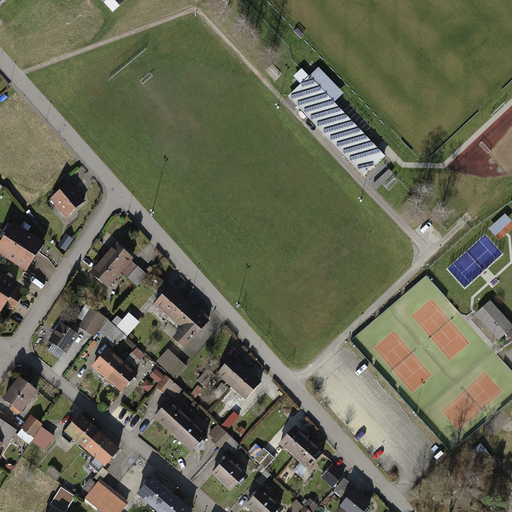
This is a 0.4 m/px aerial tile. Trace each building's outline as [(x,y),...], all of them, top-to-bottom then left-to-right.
[(317,71),(292,95),(366,173),(381,159),(335,110),(345,100),(317,71)] [(87,203),(72,183),(53,198),(68,217),(87,203)] [(498,236),(511,222),(511,218),(507,214),(491,230),(498,236)] [(48,240),(17,222),(0,250),(0,251),(30,270),(48,240)] [(136,258),(118,243),(105,258),(123,273),(136,258)] [(123,273),(105,258),(92,273),(110,288),(123,273)] [(22,284),(0,270),(0,311),(5,314),(10,305),(14,308),(23,294),(18,291),(22,284)] [(171,315),(186,298),(171,285),(156,303),(171,315)] [(186,298),(171,315),(183,326),(175,335),(189,347),(212,319),(186,298)] [(477,316),(501,341),(508,334),(511,337),(511,322),(492,301),(477,316)] [(111,318),(94,307),(82,325),(99,336),(111,318)] [(144,322),(132,311),(118,326),(129,337),(144,322)] [(81,334),(62,322),(50,340),(69,352),(81,334)] [(109,377),(124,360),(110,347),(95,364),(109,377)] [(138,365),(147,355),(138,348),(129,358),(138,365)] [(189,365),(170,348),(158,360),(177,377),(189,365)] [(233,386),(248,368),(234,355),(218,374),(233,386)] [(124,390),(139,373),(124,360),(109,377),(124,390)] [(247,398),(263,380),(248,368),(233,386),(247,398)] [(182,389),(157,371),(153,376),(161,382),(157,387),(168,395),(170,392),(177,397),(182,389)] [(42,390),(23,376),(5,398),(25,413),(42,390)] [(155,386),(149,380),(143,385),(150,392),(155,386)] [(172,400),(156,417),(175,434),(190,417),(172,400)] [(48,421),(35,412),(24,428),(37,437),(48,421)] [(86,448),(100,432),(80,414),(61,435),(70,443),(75,437),(86,448)] [(190,417),(175,434),(194,451),(209,434),(190,417)] [(0,449),(6,441),(9,443),(18,431),(0,418),(0,449)] [(233,437),(220,426),(211,436),(224,448),(233,437)] [(295,457),(311,439),(297,426),(281,444),(295,457)] [(100,432),(86,448),(96,456),(89,464),(99,473),(120,449),(100,432)] [(310,470),(326,452),(311,439),(295,457),(310,470)] [(258,444),(250,454),(268,468),(276,458),(258,444)] [(250,476),(230,457),(215,473),(234,492),(250,476)] [(342,475),(331,465),(321,477),(332,487),(342,475)] [(158,511),(173,494),(153,477),(138,493),(158,511)] [(125,511),(133,504),(104,480),(88,500),(102,511),(125,511)] [(64,511),(67,511),(78,496),(63,487),(53,505),(64,511)] [(275,511),(281,506),(262,488),(248,503),(257,511),(275,511)] [(364,511),(372,504),(354,489),(337,510),(340,511),(364,511)] [(159,511),(193,511),(173,494),(158,511),(159,511)] [(311,497),(307,504),(317,511),(322,504),(311,497)] [(310,511),(298,500),(291,509),(294,511),(310,511)]
